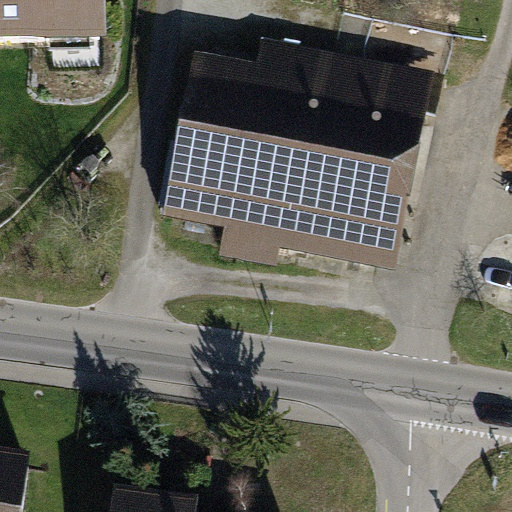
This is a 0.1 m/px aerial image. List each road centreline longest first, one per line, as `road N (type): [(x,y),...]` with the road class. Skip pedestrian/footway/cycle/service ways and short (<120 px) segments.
road 1 (tertiary): [(0,329),(430,395)]
road 2 (track): [(510,0),(450,192),(430,395)]
